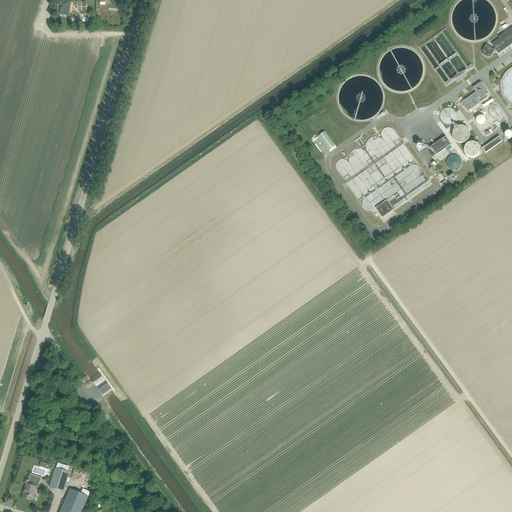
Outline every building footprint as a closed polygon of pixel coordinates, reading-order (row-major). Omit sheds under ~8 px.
[(486,45),(481,51),(483,55),(487,58),(491,57),(493,52),(496,50),(498,54),(511,44),(511,27),(498,37),(499,39),(491,44),(494,48),(493,49),(486,45)] [(504,59),(498,62),(502,69),(508,65),(504,59)] [(501,91),(503,96),(505,99),(508,103),(511,105),(511,68),(510,70),(506,73),(503,77),(501,81),(501,86),(501,91)] [(486,95),(488,94),(481,83),(473,89),(476,92),(464,101),(461,97),(458,99),(468,112),(488,98),(486,95)] [(491,116),(494,117),(496,117),(498,116),(499,114),(500,112),(500,110),(499,108),(498,106),(495,105),(493,105),(491,106),(489,108),(488,110),(489,113),(490,115),(491,116)] [(445,124),(448,125),(451,124),(454,123),(456,120),(456,117),(456,114),(455,112),(453,110),(451,108),(448,108),(445,109),(443,110),(441,113),(440,115),(440,118),(441,121),(443,123),(445,124)] [(482,126),(484,125),(485,123),(486,121),(485,119),(484,118),(482,117),(479,117),(477,118),(476,120),(476,122),(476,124),(478,126),(480,126),(482,126)] [(454,140),(456,142),(459,144),(462,144),(465,143),(467,141),(469,139),(470,136),(470,133),(468,131),(467,129),(464,127),(461,127),(459,127),(456,129),(454,131),(453,134),(453,137),(454,140)] [(372,211),(375,208),(387,200),(394,210),(431,184),(420,168),(418,166),(415,165),(412,165),(413,162),(413,159),(393,130),(391,129),(389,128),(386,128),(384,129),(382,130),(381,132),(380,134),(380,136),(381,138),(378,137),(375,137),(372,138),(369,139),(367,142),(366,145),(365,148),(366,150),(365,150),(362,149),(359,149),(355,149),(353,151),(351,152),(349,155),(348,157),(348,160),(347,161),(345,159),(342,159),(340,160),(337,161),(336,163),(335,165),(335,167),(336,169),(355,197),(357,199),(360,200),(363,200),(361,202),(361,205),(362,207),(364,210),(366,211),(368,211),(370,211),(372,211)] [(499,136),(485,147),(488,152),(503,141),(499,136)] [(445,137),(430,147),(436,155),(451,145),(445,137)] [(471,159),(474,159),(476,158),(478,156),(480,153),(480,150),(479,148),(478,145),(476,144),(473,143),(470,143),(468,144),(466,146),(464,148),(464,151),(465,154),(466,156),(468,158),(471,159)] [(461,160),(460,159),(460,158),(459,158),(459,157),(458,157),(457,157),(457,156),(456,156),(455,156),(454,156),(453,156),(452,156),(451,156),(450,156),(450,157),(449,157),(448,158),(447,159),(447,160),(447,161),(446,161),(446,162),(446,163),(446,164),(446,165),(447,166),(447,167),(448,168),(449,169),(450,169),(451,170),(452,170),(453,170),(455,170),(456,170),(457,170),(458,169),(459,168),(460,168),(460,167),(460,166),(461,166),(461,165),(461,164),(461,163),(461,162),(461,161),(461,160)] [(394,210),(387,200),(375,208),(382,218),(394,210)] [(100,382),(95,386),(103,397),(112,390),(104,379),(100,382)] [(69,472),(56,468),(55,468),(49,487),(63,491),(69,472)] [(32,500),(36,487),(38,487),(41,478),(30,474),(27,484),(26,484),(21,497),(32,500)] [(80,511),(88,496),(69,488),(59,511),(80,511)]
